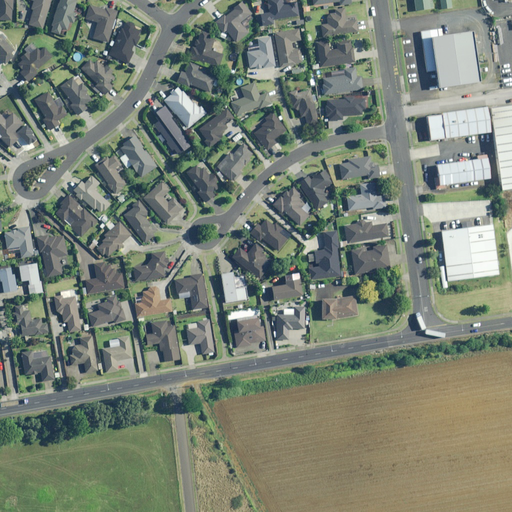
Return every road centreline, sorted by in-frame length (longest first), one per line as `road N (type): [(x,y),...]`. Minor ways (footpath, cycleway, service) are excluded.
road 1 (tertiary): [(426,334),(0,408)]
road 2 (residential): [(397,129),(426,334)]
road 3 (residential): [(229,218),(289,158),(397,129)]
road 4 (residential): [(81,145),(137,95),(172,27)]
road 5 (residential): [(377,0),(397,129)]
road 6 (residential): [(81,145),(38,196),(20,189),(18,173),(32,163)]
